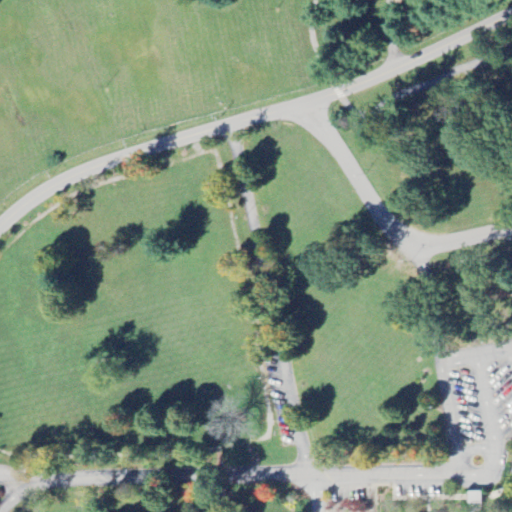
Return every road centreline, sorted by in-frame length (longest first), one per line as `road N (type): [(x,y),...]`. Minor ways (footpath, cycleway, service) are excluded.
road 1 (tertiary): [(0,226),(79,171),(298,105),(511,15)]
road 2 (residential): [(511,231),(442,245),(399,231),(379,217),(298,105)]
road 3 (residential): [(47,481),(304,477)]
road 4 (residential): [(304,477),(484,472)]
